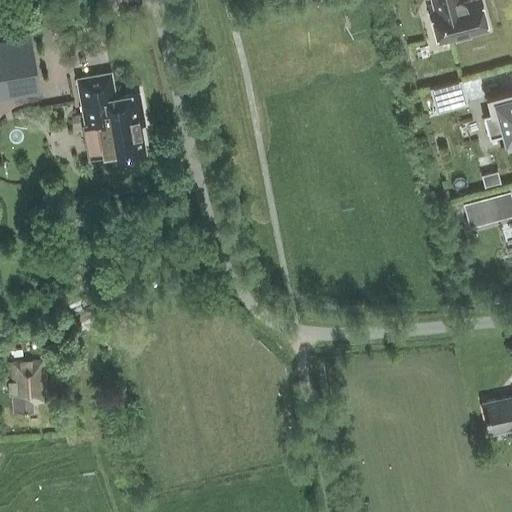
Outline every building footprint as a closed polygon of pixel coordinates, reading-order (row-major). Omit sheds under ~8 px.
[(479,0),(471,0),(462,3),(460,0),(431,0),(434,10),(430,11),(437,38),(448,35),(449,40),(488,30),(479,0)] [(0,92),(38,85),(30,38),(0,43),(0,92)] [(77,78),(85,126),(82,127),(87,156),(104,152),(105,158),(145,151),(141,125),(145,124),(138,93),(111,97),(107,73),(77,78)] [(460,79),(430,88),(436,111),(466,103),(460,79)] [(511,89),(485,96),(490,113),(483,115),(489,138),(503,134),(506,146),(511,144),(511,89)] [(500,182),(497,170),(480,175),(483,186),(500,182)] [(468,225),(498,218),(492,195),(463,203),(468,225)] [(31,401),(47,400),(44,360),(13,362),(14,393),(15,393),(17,411),(32,410),(31,401)] [(511,395),(480,401),(487,434),(511,429),(511,395)]
